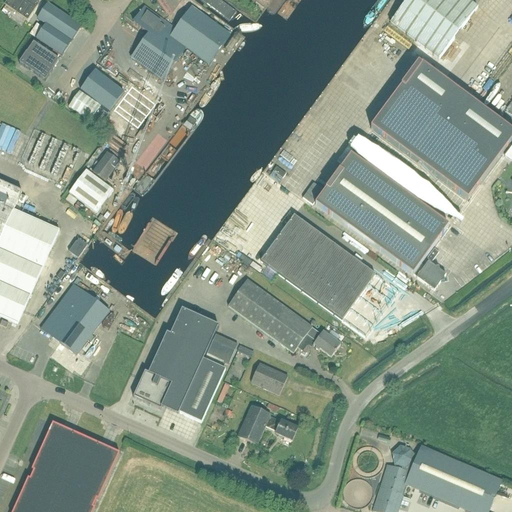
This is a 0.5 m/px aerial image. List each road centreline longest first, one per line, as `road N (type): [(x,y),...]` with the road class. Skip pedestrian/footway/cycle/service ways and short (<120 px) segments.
road 1 (unclassified): [(315,503),(33,383)]
road 2 (unclassified): [(315,503),(327,493),(344,430),(365,396),(511,286)]
